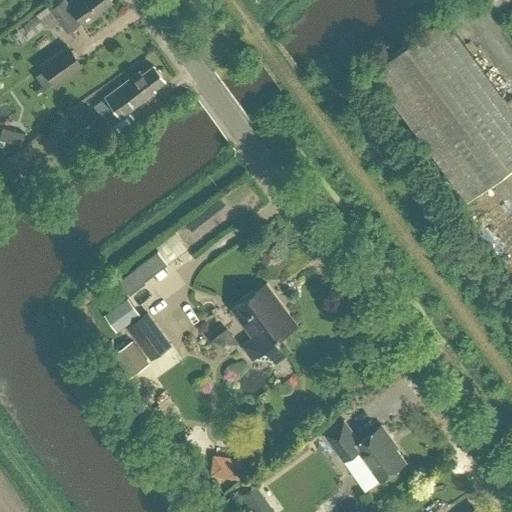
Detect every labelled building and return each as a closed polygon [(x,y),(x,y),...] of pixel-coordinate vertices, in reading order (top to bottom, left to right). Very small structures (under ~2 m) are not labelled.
[(98,14),(96,11),(111,1),(109,0),(59,0),(49,7),(66,31),(79,22),(82,25),(98,14)] [(57,21),(45,5),(35,13),(36,14),(22,24),(30,35),(43,25),(46,29),(57,21)] [(511,167),(511,106),(445,15),(371,69),(468,200),(511,167)] [(66,44),(38,64),(42,70),(34,76),(43,89),(52,83),(53,85),(81,65),(66,44)] [(151,94),(149,90),(163,79),(152,64),(141,73),(138,70),(103,96),(104,96),(87,109),(95,120),(112,108),(119,118),(151,94)] [(2,118),(0,122),(0,147),(10,152),(22,129),(2,118)] [(78,150),(98,136),(91,126),(71,139),(78,150)] [(151,244),(164,261),(184,246),(172,229),(151,244)] [(113,276),(123,290),(163,263),(153,249),(113,276)] [(273,360),(285,351),(276,339),(298,324),(267,283),(232,308),(252,336),(244,341),(256,357),(273,360)] [(100,312),(111,329),(135,313),(124,296),(100,312)] [(172,345),(148,311),(127,327),(150,360),(172,345)] [(227,331),(212,341),(223,356),(237,345),(227,331)] [(178,415),(168,422),(178,434),(187,427),(178,415)] [(380,480),(406,461),(391,440),(393,439),(382,424),(357,442),(353,437),(356,435),(345,419),(325,433),(344,460),(359,449),(380,480)] [(242,455),(233,454),(230,475),(240,476),(242,455)] [(259,476),(237,493),(250,511),(274,511),(282,507),(259,476)]
